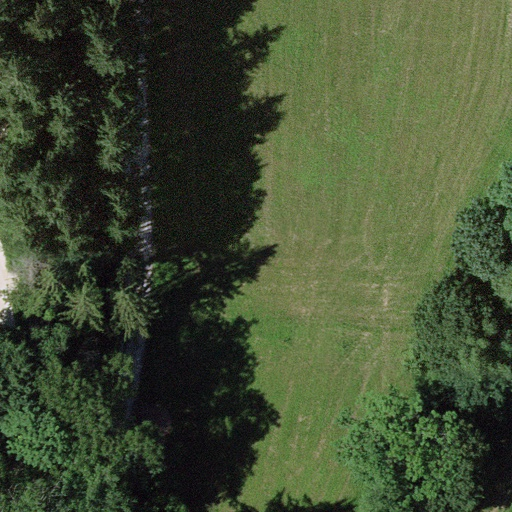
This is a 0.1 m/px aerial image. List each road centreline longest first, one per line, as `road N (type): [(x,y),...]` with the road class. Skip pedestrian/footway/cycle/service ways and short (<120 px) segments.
road 1 (track): [(92,511),(130,391),(139,325),(143,106),(134,0)]
road 2 (track): [(4,511),(18,411),(0,282)]
